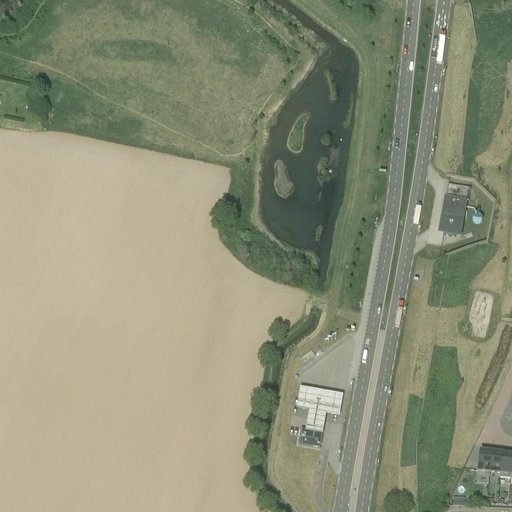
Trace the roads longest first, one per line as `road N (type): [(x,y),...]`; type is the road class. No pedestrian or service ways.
road 1 (primary): [(360,511),(444,0)]
road 2 (primary): [(413,0),(395,186),(341,511)]
